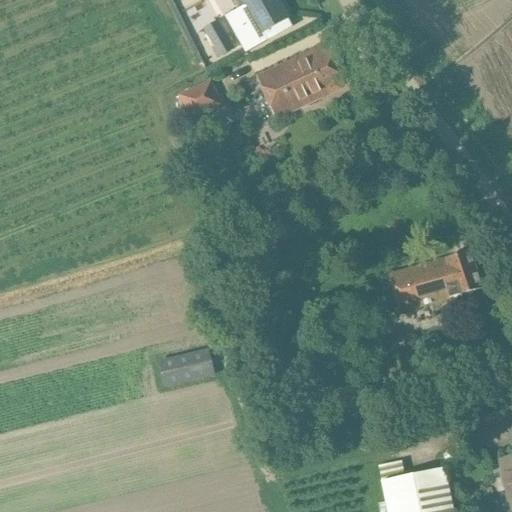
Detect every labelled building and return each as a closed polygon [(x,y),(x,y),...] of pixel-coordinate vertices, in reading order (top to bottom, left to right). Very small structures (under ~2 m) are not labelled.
[(254,20),(233,31),(246,54),(268,41),(292,27),(288,20),(289,19),(278,0),(242,0),(245,6),(254,20)] [(202,46),(212,64),(236,51),(220,21),(204,30),(210,41),(202,46)] [(259,78),(279,120),(349,88),(328,45),(259,78)] [(212,82),(179,97),(191,122),(224,107),(212,82)] [(391,277),(402,315),(451,300),(483,290),(472,252),(446,259),(446,261),(391,277)] [(209,350),(159,362),(166,390),(216,377),(209,350)] [(441,368),(438,351),(422,354),(425,371),(441,368)] [(371,394),(379,420),(450,398),(446,386),(425,392),(425,394),(419,396),(406,356),(388,361),(396,386),(371,394)] [(381,430),(387,448),(423,434),(416,416),(381,430)] [(509,503),(511,511),(511,459),(500,462),(509,503)] [(382,483),(388,511),(456,511),(447,469),(382,483)]
